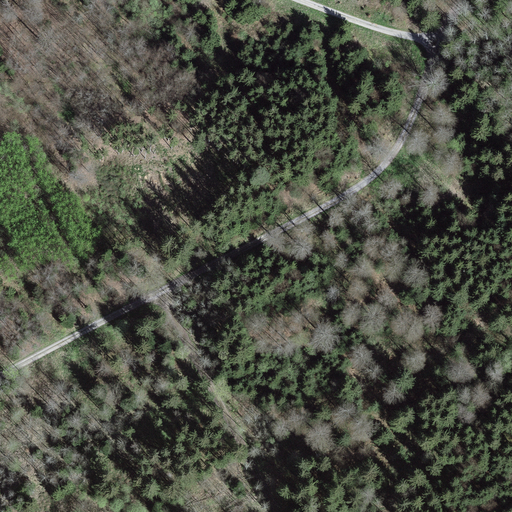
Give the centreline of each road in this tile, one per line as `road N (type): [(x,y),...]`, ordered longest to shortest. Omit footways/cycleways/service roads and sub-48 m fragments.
road 1 (track): [(457,0),(401,137),(370,180),(0,377)]
road 2 (track): [(162,290),(277,511)]
road 3 (track): [(305,0),(438,44)]
